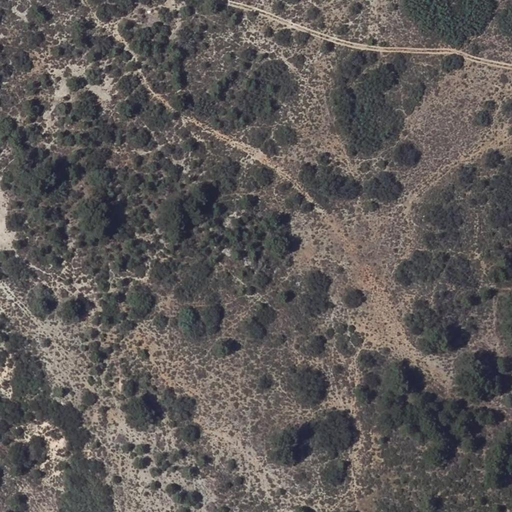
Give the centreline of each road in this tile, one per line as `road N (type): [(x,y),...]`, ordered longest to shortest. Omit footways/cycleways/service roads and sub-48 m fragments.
road 1 (track): [(87,0),(134,50),(148,92),(304,185),(362,256),(414,353)]
road 2 (track): [(229,0),(356,48),(463,46),(511,62)]
